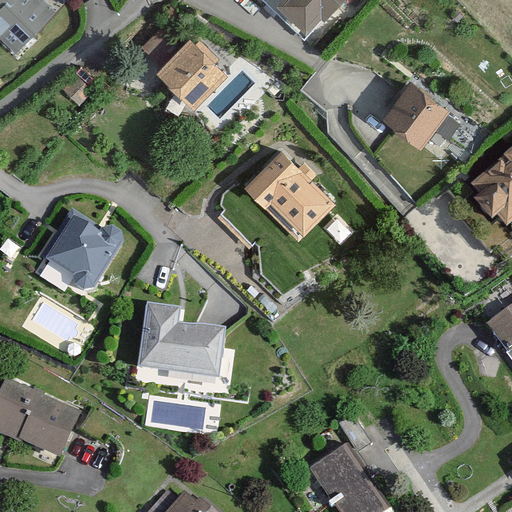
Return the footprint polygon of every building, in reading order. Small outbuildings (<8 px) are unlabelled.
[(0,0),(0,41),(15,56),(57,13),(43,0),(0,0)] [(282,0),(276,7),(307,36),(342,0),(282,0)] [(195,41),(158,74),(189,108),(225,75),(195,41)] [(448,112),(411,84),(383,120),(420,148),(448,112)] [(335,206),(281,150),(243,187),(264,209),(271,203),(303,237),(335,206)] [(511,150),(501,159),(505,165),(478,187),(484,194),(472,203),(490,226),(497,221),(505,230),(511,224),(511,150)] [(122,237),(74,211),(42,264),(72,280),(72,288),(77,293),(85,296),(92,293),(122,247),(122,237)] [(180,310),(145,306),(136,372),(218,383),(225,334),(178,327),(180,310)] [(511,309),(487,328),(508,356),(511,353),(511,309)] [(80,413),(1,376),(0,378),(0,432),(58,460),(80,413)] [(353,446),(313,471),(338,511),(391,511),(394,511),(353,446)] [(211,511),(185,491),(167,511),(211,511)]
